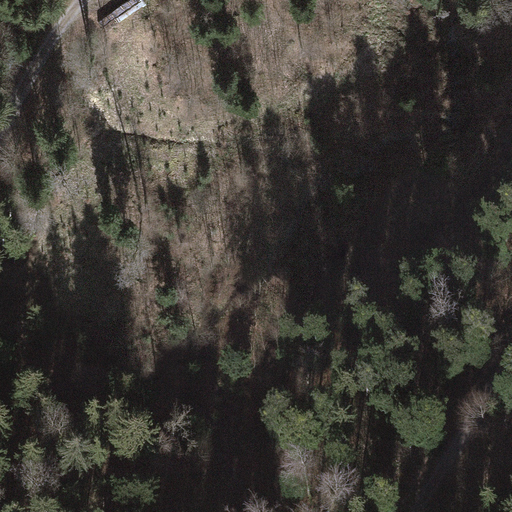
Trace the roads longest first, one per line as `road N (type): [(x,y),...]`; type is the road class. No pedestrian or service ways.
road 1 (track): [(412,511),(511,370)]
road 2 (track): [(0,119),(47,33),(82,0)]
